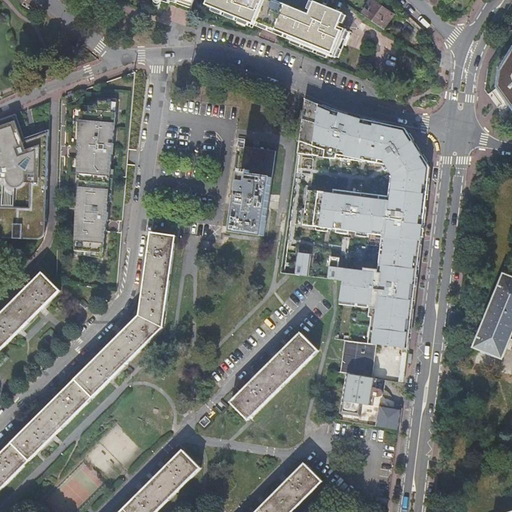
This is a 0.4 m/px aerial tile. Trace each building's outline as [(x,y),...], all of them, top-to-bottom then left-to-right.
[(155,0),(192,12),(196,0),(155,0)] [(208,0),(207,4),(254,23),(255,20),(289,33),(288,36),(336,55),(347,27),(339,24),(344,12),(314,2),(309,13),(278,0),(208,0)] [(372,0),(363,14),(385,29),(394,14),(372,0)] [(431,0),(431,2),(442,12),(451,1),(449,0),(431,0)] [(511,102),(511,54),(502,69),(500,86),(511,102)] [(432,167),(409,128),(344,112),(307,99),(301,152),(384,160),(395,175),(392,199),(308,190),(304,223),(385,239),(422,243),(432,167)] [(113,143),(110,143),(111,136),(114,136),(116,112),(112,112),(113,101),(110,101),(99,100),(99,106),(93,106),(89,105),(89,112),(84,111),(82,111),(80,125),(79,125),(78,146),(80,146),(79,157),(78,157),(77,173),(81,174),(78,208),(76,207),(75,250),(104,252),(106,220),(107,220),(108,212),(107,212),(108,201),(111,169),(112,161),(109,161),(109,154),(112,154),(113,154),(114,143),(113,143)] [(47,189),(49,135),(23,145),(15,115),(0,119),(0,148),(1,152),(0,152),(0,178),(7,179),(7,180),(7,181),(8,181),(8,182),(8,183),(9,184),(9,185),(10,185),(11,186),(12,186),(12,187),(13,187),(14,187),(14,188),(15,188),(16,188),(15,195),(15,207),(0,206),(0,237),(38,239),(42,238),(45,235),(46,232),(47,195),(46,195),(46,189),(47,189)] [(265,235),(277,150),(246,146),(233,230),(265,235)] [(15,196),(15,195),(16,188),(15,188),(14,188),(14,187),(13,187),(12,187),(12,186),(11,186),(10,185),(9,185),(9,184),(8,183),(8,182),(8,181),(7,181),(7,180),(7,179),(0,178),(0,181),(0,184),(4,189),(9,193),(15,196)] [(0,490),(163,327),(176,236),(152,233),(139,316),(0,454),(0,490)] [(422,243),(385,239),(380,276),(347,272),(343,305),(377,309),(372,346),(377,347),(403,351),(409,352),(422,243)] [(104,252),(75,250),(75,254),(103,258),(104,252)] [(310,275),(312,253),(299,251),(297,274),(310,275)] [(0,350),(60,290),(43,273),(0,315),(0,350)] [(505,358),(511,338),(511,277),(504,275),(476,347),(505,358)] [(250,419),(318,350),(302,334),(233,403),(250,419)] [(372,346),(346,341),(340,372),(351,374),(373,377),(377,347),(372,346)] [(403,351),(400,382),(405,383),(409,352),(403,351)] [(378,378),(375,378),(374,388),(377,388),(376,390),(381,390),(381,391),(384,391),(386,380),(378,378)] [(156,511),(201,468),(184,451),(121,511),(156,511)] [(304,464),(256,511),(291,511),(322,481),(304,464)]
